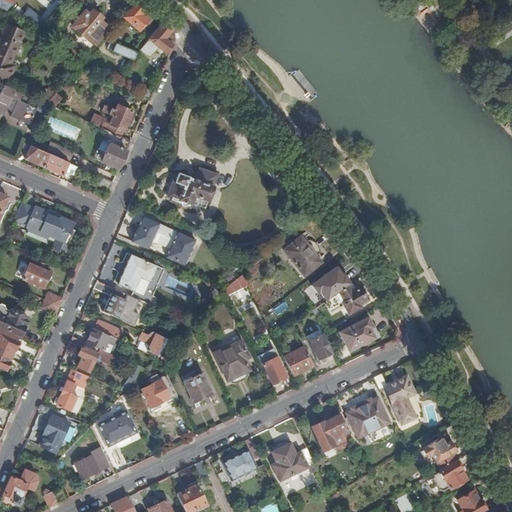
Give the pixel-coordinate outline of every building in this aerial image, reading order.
[(87,0),(67,0),(78,10),(87,0)] [(12,7),(0,1),(0,8),(3,11),(6,13),(9,10),(12,7)] [(147,14),(136,4),(123,19),(138,33),(146,23),(148,25),(153,19),(147,14)] [(72,28),(95,48),(110,32),(99,22),(100,21),(100,20),(101,18),(90,8),(87,11),(86,11),(72,28)] [(23,33),(6,25),(0,39),(0,78),(7,82),(14,68),(9,66),(23,33)] [(172,36),(161,26),(156,33),(143,47),(153,55),(157,50),(164,55),(170,48),(172,48),(173,44),(172,36)] [(112,53),(132,62),(135,54),(131,52),(115,46),(112,53)] [(13,91),(2,87),(0,92),(0,113),(3,107),(5,108),(13,91)] [(54,96),(56,95),(48,88),(37,102),(46,106),(54,96)] [(139,88),(135,96),(148,102),(152,94),(139,88)] [(59,98),(54,96),(46,106),(47,106),(54,110),(59,98)] [(101,130),(120,138),(123,132),(131,113),(123,110),(117,107),(115,111),(111,110),(109,116),(112,118),(109,126),(104,124),(101,130)] [(102,113),(109,116),(111,110),(105,107),(102,113)] [(302,120),(297,114),(293,116),(298,123),(302,120)] [(93,117),(89,125),(98,129),(101,120),(93,117)] [(41,143),(37,151),(49,157),(68,165),(71,156),(41,143)] [(123,159),(126,153),(109,146),(101,164),(118,172),(123,159)] [(37,151),(30,148),(24,161),(44,169),(49,157),(37,151)] [(49,157),(44,169),(62,178),(65,171),(68,165),(49,157)] [(68,165),(65,171),(67,172),(67,174),(73,177),(77,169),(68,165)] [(174,182),(168,198),(179,202),(180,201),(191,205),(204,209),(207,202),(212,188),(215,180),(219,178),(217,174),(214,176),(199,171),(195,181),(178,175),(176,182),(174,182)] [(109,192),(112,185),(97,178),(94,186),(109,192)] [(8,199),(0,195),(0,212),(1,209),(5,208),(8,199)] [(33,209),(21,203),(13,222),(25,227),(27,231),(35,235),(39,233),(55,241),(52,248),(54,252),(62,255),(66,254),(76,233),(72,231),(74,225),(59,219),(55,220),(53,219),(52,215),(34,207),(33,209)] [(148,250),(159,225),(143,218),(132,243),(148,250)] [(178,234),(159,225),(148,250),(167,258),(178,234)] [(195,241),(178,234),(167,258),(184,266),(195,241)] [(284,252),(304,278),(321,264),(316,258),(318,255),(320,251),(319,248),(317,245),(314,243),(311,242),(308,243),(305,244),(300,238),(284,252)] [(140,279),(149,283),(156,267),(130,256),(117,286),(134,293),(140,279)] [(42,288),(48,273),(28,265),(22,280),(42,288)] [(236,282),(224,291),(227,297),(248,287),(243,276),(236,282)] [(143,297),(149,283),(140,279),(134,293),(143,297)] [(96,283),(93,290),(110,298),(103,314),(134,328),(139,317),(133,314),(138,302),(96,283)] [(352,293),(348,287),(338,295),(343,304),(341,305),(348,317),(361,310),(359,307),(369,301),(361,288),(352,293)] [(207,299),(212,304),(220,295),(215,290),(207,299)] [(57,307),(61,300),(47,294),(44,301),(57,307)] [(56,310),(57,307),(44,301),(41,308),(54,314),(56,310)] [(2,329),(20,337),(24,328),(23,327),(26,319),(10,312),(9,312),(6,310),(5,306),(1,304),(0,304),(0,328),(0,329),(2,329)] [(368,328),(365,321),(339,334),(349,353),(378,338),(372,326),(368,328)] [(116,341),(117,342),(121,333),(97,323),(94,331),(116,341)] [(92,330),(86,345),(99,351),(109,355),(116,341),(94,331),(92,330)] [(0,343),(13,350),(14,350),(14,349),(17,349),(18,345),(17,344),(17,343),(14,342),(16,339),(0,331),(0,343)] [(146,352),(159,358),(172,345),(152,333),(147,337),(141,335),(138,341),(140,342),(149,346),(146,352)] [(332,354),(323,336),(309,343),(317,359),(322,356),(324,359),(332,354)] [(137,348),(146,352),(149,346),(140,342),(137,348)] [(240,342),(214,356),(227,383),(249,372),(244,361),(248,359),(240,342)] [(0,355),(9,360),(13,350),(0,343),(0,355)] [(99,351),(86,345),(84,349),(82,348),(78,357),(82,359),(78,369),(89,374),(94,363),(99,351)] [(283,360),(292,378),(313,368),(304,349),(283,360)] [(256,358),(261,367),(262,366),(273,388),(282,384),(280,381),(279,378),(284,375),(280,366),(277,359),(278,358),(274,350),(256,358)] [(99,351),(94,363),(99,365),(100,362),(112,368),(116,358),(109,355),(99,351)] [(8,362),(9,360),(0,355),(0,368),(5,371),(5,370),(7,370),(9,365),(8,364),(8,362)] [(119,393),(124,395),(146,371),(137,367),(119,393)] [(88,379),(71,371),(58,401),(56,399),(53,405),(72,414),(78,400),(70,397),(74,387),(83,390),(88,379)] [(199,396),(201,400),(202,399),(203,400),(209,397),(209,396),(210,395),(201,376),(184,384),(192,400),(199,396)] [(374,380),(380,392),(385,389),(385,388),(386,388),(381,377),(374,380)] [(159,404),(175,396),(167,379),(164,378),(160,380),(160,382),(142,391),(150,409),(160,405),(159,404)] [(385,388),(385,389),(402,425),(414,419),(405,399),(414,395),(406,379),(386,388),(385,388)] [(390,424),(378,398),(352,410),(353,412),(348,415),(358,439),(390,424)] [(48,415),(41,413),(33,431),(40,434),(48,415)] [(126,413),(97,427),(107,449),(136,435),(126,413)] [(342,437),(349,433),(340,415),(312,429),(323,452),(334,447),(336,449),(341,451),(345,449),(346,444),(342,437)] [(51,416),(43,435),(45,437),(41,447),(56,455),(63,458),(91,429),(80,424),(79,427),(70,423),(69,425),(51,416)] [(446,458),(450,464),(470,452),(466,445),(454,452),(449,443),(446,445),(442,438),(422,449),(427,458),(430,456),(435,464),(446,458)] [(301,472),(314,466),(306,450),(300,453),(300,454),(296,456),(290,445),(272,454),(277,464),(272,467),(280,482),(286,479),(301,472)] [(110,468),(101,450),(92,455),(93,457),(75,466),(82,481),(110,468)] [(248,452),(223,464),(232,482),(257,470),(248,452)] [(208,476),(202,463),(195,466),(201,479),(208,476)] [(456,475),(461,473),(462,469),(460,464),(457,463),(456,464),(456,463),(434,476),(433,480),(439,491),(444,493),(449,489),(450,490),(461,484),(456,475)] [(20,480),(35,487),(37,483),(34,476),(24,472),(20,480)] [(305,481),(301,472),(286,479),(290,488),(305,481)] [(466,481),(461,473),(456,475),(461,484),(466,481)] [(11,479),(3,496),(12,500),(11,503),(18,506),(25,489),(33,492),(35,487),(20,480),(19,483),(11,479)] [(197,487),(177,497),(184,511),(193,511),(196,511),(198,511),(203,510),(202,508),(206,506),(197,487)] [(42,495),(49,509),(56,505),(52,496),(51,494),(45,491),(42,495)] [(52,496),(56,505),(65,501),(61,492),(52,496)] [(462,511),(482,511),(485,511),(484,510),(485,509),(485,507),(483,503),(481,502),(479,502),(478,502),(473,493),(457,502),(463,511),(462,511)] [(118,503),(112,506),(114,511),(134,511),(128,498),(118,503)] [(170,511),(166,502),(148,511),(170,511)] [(505,511),(500,503),(485,511),(505,511)]
